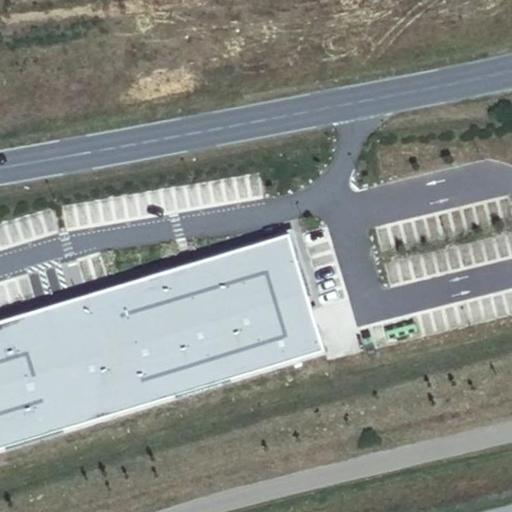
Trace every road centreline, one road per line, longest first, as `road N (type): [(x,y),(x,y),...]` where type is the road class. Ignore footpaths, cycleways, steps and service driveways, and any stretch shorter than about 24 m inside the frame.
road 1 (secondary): [(0,168),(511,68)]
road 2 (unclassified): [(511,430),(194,511)]
